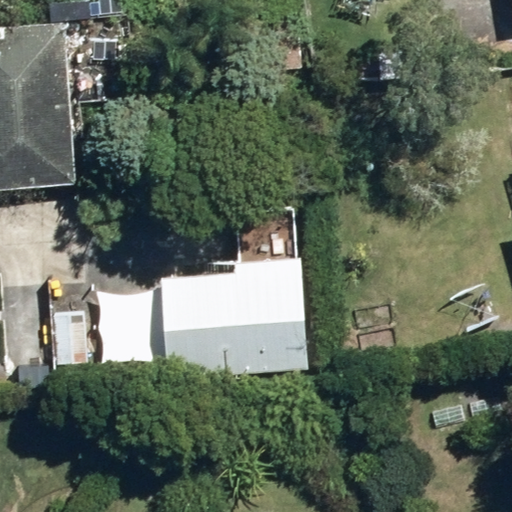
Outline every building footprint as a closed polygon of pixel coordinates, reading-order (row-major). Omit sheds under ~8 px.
[(265,0),(269,70),(296,69),(292,0),(265,0)] [(511,0),(500,0),(503,23),(511,21),(511,0)] [(0,190),(62,185),(46,25),(0,29),(0,190)] [(250,85),(251,131),(283,128),(282,84),(250,85)] [(122,115),(124,143),(211,136),(209,109),(122,115)] [(145,280),(152,379),(298,370),(291,257),(219,262),(220,275),(145,280)] [(76,364),(72,316),(40,318),(44,367),(76,364)]
